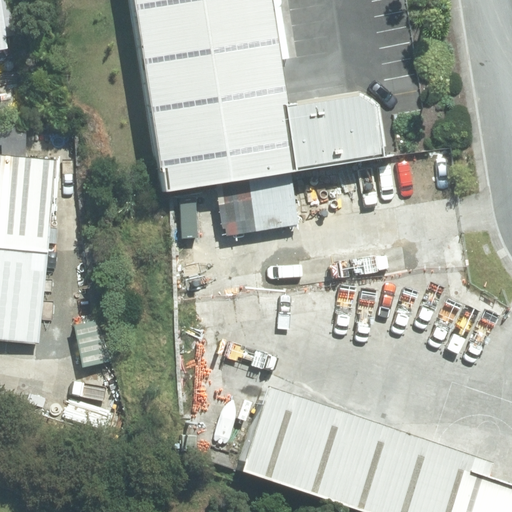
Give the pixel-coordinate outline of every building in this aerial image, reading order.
[(0,0),(0,131),(45,125),(26,0),(0,0)] [(152,0),(189,206),(397,169),(386,108),(300,123),(278,0),(152,0)] [(433,161),(401,165),(405,197),(438,193),(433,161)] [(49,169),(0,164),(0,344),(35,347),(49,169)] [(465,291),(461,251),(440,253),(444,293),(465,291)] [(511,511),(511,486),(291,409),(263,486),(336,511),(511,511)]
